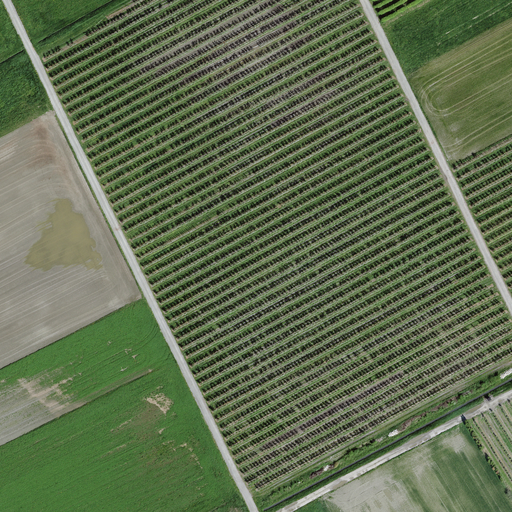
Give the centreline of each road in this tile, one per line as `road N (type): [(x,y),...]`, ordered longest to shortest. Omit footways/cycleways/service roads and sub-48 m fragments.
road 1 (track): [(7,0),(252,511)]
road 2 (track): [(364,0),(511,303)]
road 3 (track): [(282,511),(511,392)]
